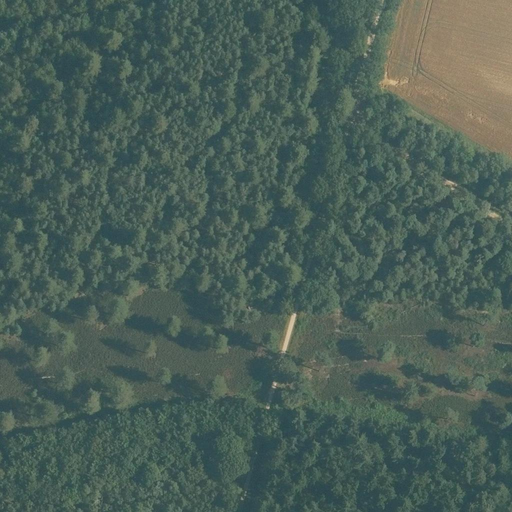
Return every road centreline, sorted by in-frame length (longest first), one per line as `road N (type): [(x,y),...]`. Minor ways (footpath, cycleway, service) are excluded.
road 1 (track): [(267,413),(346,118)]
road 2 (track): [(0,435),(198,404),(267,413)]
road 3 (track): [(511,227),(376,153),(346,118)]
road 4 (track): [(136,0),(0,32)]
road 5 (track): [(346,118),(376,0)]
